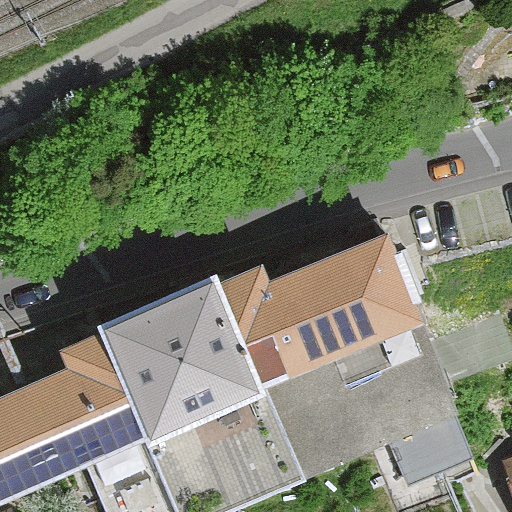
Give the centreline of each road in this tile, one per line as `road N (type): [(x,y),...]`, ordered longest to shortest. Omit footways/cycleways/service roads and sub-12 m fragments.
road 1 (tertiary): [(0,299),(383,173),(511,141)]
road 2 (unclassified): [(218,0),(0,114)]
